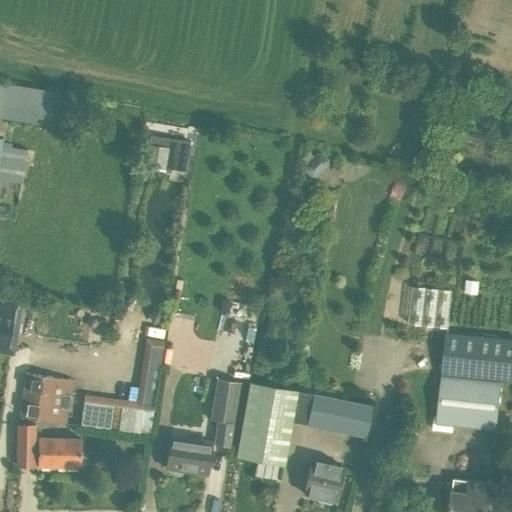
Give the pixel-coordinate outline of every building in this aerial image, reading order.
[(0,82),(0,116),(57,121),(59,86),(0,82)] [(168,119),(142,116),(136,157),(162,160),(168,119)] [(0,192),(2,193),(4,178),(25,180),(29,146),(13,144),(14,137),(0,134),(0,192)] [(314,145),(300,160),(317,175),(331,161),(314,145)] [(409,319),(448,326),(454,288),(415,282),(409,319)] [(0,346),(9,348),(17,308),(0,305),(0,346)] [(82,422),(154,430),(166,328),(147,326),(139,398),(86,392),(82,422)] [(496,421),(500,380),(500,379),(511,380),(511,340),(446,333),(438,415),(496,421)] [(65,424),(72,380),(26,373),(19,417),(65,424)] [(229,447),(236,405),(239,382),(217,378),(211,421),(218,422),(215,445),(229,447)] [(250,382),(237,456),(237,457),(284,465),(297,390),(250,382)] [(80,467),(81,439),(39,438),(39,449),(35,449),(36,425),(18,424),(16,466),(34,466),(34,463),(38,463),(38,466),(80,467)] [(206,474),(211,442),(171,436),(166,468),(206,474)] [(336,501),(344,467),(312,459),(304,493),(336,501)] [(486,511),(490,482),(470,480),(453,478),(452,490),(448,490),(446,505),(450,506),(449,511),(486,511)]
